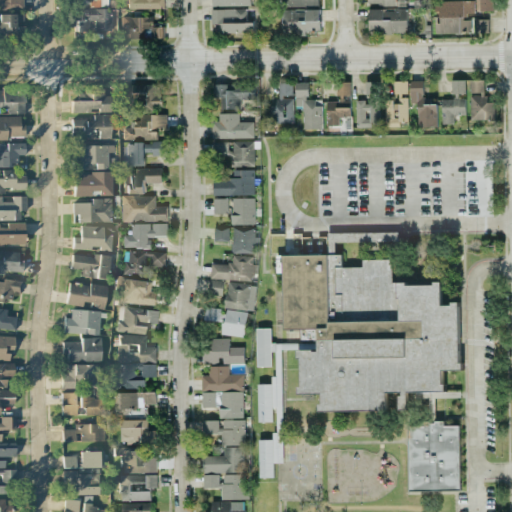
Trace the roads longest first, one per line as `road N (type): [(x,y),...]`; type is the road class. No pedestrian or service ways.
road 1 (residential): [(180,511),(178,348),(191,235),(188,0)]
road 2 (residential): [(40,511),(40,357),(52,224),(47,0)]
road 3 (tertiary): [(511,56),(0,62)]
